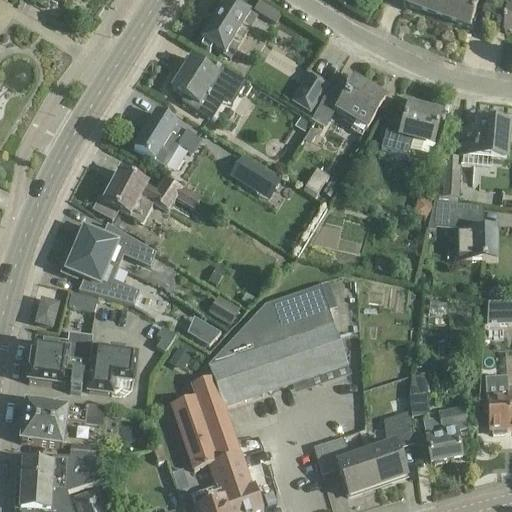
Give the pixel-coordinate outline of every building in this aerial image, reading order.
[(421,11),(439,17),(445,0),(407,0),(405,7),(421,13),(421,11)] [(445,0),(439,17),(457,24),(456,25),(471,31),(482,0),(445,0)] [(226,4),(201,44),(224,59),(233,43),(239,47),(247,34),(241,31),(249,18),(226,4)] [(259,5),(253,14),(274,27),(279,18),(259,5)] [(183,75),(171,93),(185,101),(182,105),(207,121),(234,79),(216,68),(212,75),(191,62),(190,63),(187,60),(179,72),(183,75)] [(293,105),(310,116),(327,88),(310,77),(293,105)] [(364,132),(382,101),(352,83),(343,97),(330,89),(310,123),(325,132),(335,114),(364,132)] [(385,134),(379,154),(406,161),(407,158),(408,154),(433,162),(437,150),(431,148),(440,118),(407,108),(399,138),(385,134)] [(149,129),(134,153),(154,166),(165,172),(173,160),(179,150),(193,159),(201,145),(176,130),(156,117),(156,118),(152,117),(147,126),(149,129)] [(310,126),(300,119),(294,129),(304,135),(310,126)] [(462,133),(460,158),(504,162),(507,126),(475,123),(474,134),(462,133)] [(437,205),(457,207),(457,201),(459,201),(460,160),(443,159),(441,201),(437,201),(437,205)] [(241,160),(231,176),(255,192),(266,175),(241,160)] [(316,199),(328,180),(316,172),(303,191),(316,199)] [(155,194),(147,190),(147,189),(121,175),(104,205),(99,202),(93,214),(114,224),(118,214),(142,227),(153,206),(168,216),(176,203),(193,214),(199,203),(163,180),(155,194)] [(335,192),(328,188),(322,197),(329,202),(335,192)] [(457,207),(437,205),(437,206),(433,205),(430,218),(428,233),(434,234),(435,231),(454,234),(454,264),(495,263),(495,233),(483,233),(483,210),(457,207)] [(76,245),(72,253),(117,272),(123,259),(149,271),(155,258),(106,228),(101,242),(95,239),(97,235),(81,229),(74,244),(76,245)] [(112,284),(117,272),(72,253),(68,262),(67,262),(60,277),(76,284),(77,280),(83,283),(78,296),(132,310),(138,296),(112,284)] [(225,274),(217,268),(207,285),(215,290),(225,274)] [(186,455),(232,439),(222,410),(308,380),(309,383),(347,370),(319,286),(265,305),(206,366),(211,381),(190,388),(194,400),(170,409),(186,455)] [(96,301),(70,294),(67,308),(91,314),(96,301)] [(254,300),(245,295),(240,303),(248,308),(254,300)] [(56,308),(41,304),(35,326),(51,330),(56,308)] [(511,304),(487,306),(488,328),(511,327),(511,304)] [(202,326),(196,341),(208,350),(220,337),(202,326)] [(161,343),(155,351),(164,356),(169,348),(175,340),(161,331),(156,339),(161,343)] [(49,353),(31,351),(26,387),(62,392),(64,377),(71,378),(68,396),(79,398),(82,379),(89,380),(87,396),(121,400),(131,393),(135,357),(92,352),(90,373),(86,372),(91,341),(68,338),(67,346),(50,344),(49,353)] [(178,348),(167,365),(181,373),(192,357),(178,348)] [(408,397),(408,399),(411,421),(429,418),(425,378),(410,380),(408,397)] [(486,403),(483,403),(483,416),(487,416),(488,433),(490,433),(491,437),(506,436),(506,432),(511,432),(511,391),(507,392),(506,380),(485,382),(486,401),(486,403)] [(64,426),(100,431),(103,411),(88,409),(86,408),(85,414),(24,405),(18,446),(61,452),(64,426)] [(430,467),(461,460),(455,434),(468,432),(464,410),(437,416),(438,421),(422,425),(425,443),(430,467)] [(385,444),(363,452),(376,489),(406,479),(396,450),(413,444),(411,421),(410,414),(383,424),(385,443),(385,444)] [(238,458),(232,439),(186,455),(193,474),(206,470),(213,490),(188,499),(192,511),(261,511),(253,489),(250,490),(239,458),(238,458)] [(376,489),(363,452),(349,457),(343,441),(333,444),(333,443),(311,451),(320,477),(337,471),(348,500),(376,489)] [(64,461),(93,464),(94,463),(95,450),(69,448),(68,461),(64,461)] [(152,452),(157,467),(166,464),(160,449),(152,452)] [(22,467),(21,467),(20,484),(15,484),(14,511),(71,511),(67,497),(100,486),(93,464),(64,461),(22,458),(22,467)] [(101,511),(96,494),(74,501),(77,511),(101,511)]
